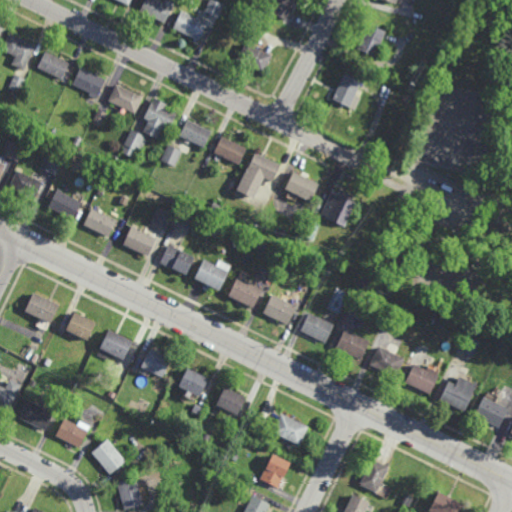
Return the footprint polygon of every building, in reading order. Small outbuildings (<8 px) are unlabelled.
[(159,0),(164,2),(164,0),(167,0),(173,3),(163,22),(139,10),(144,0),(159,0)] [(217,17),(204,11),(208,0),(215,0),(223,4),(217,17)] [(294,0),(286,18),(268,10),(272,0),(294,0)] [(198,40),(172,26),(180,10),(206,23),(198,40)] [(374,56),(357,48),(368,23),(385,30),(374,56)] [(22,69),(11,64),(15,56),(1,49),(10,32),(34,45),(22,69)] [(263,72),(236,59),(245,42),(271,56),(263,72)] [(60,79),(36,67),(44,51),(68,63),(60,79)] [(95,100),(87,96),(89,92),(72,83),(79,67),(105,79),(95,100)] [(18,93),(7,88),(14,74),(25,80),(18,93)] [(354,111),(347,108),(348,106),(332,99),(344,74),(361,82),(354,96),(360,99),(354,111)] [(133,114),(107,100),(115,84),(142,97),(133,114)] [(168,131),(161,127),(156,138),(142,132),(147,120),(143,118),(153,97),(166,103),(164,108),(176,113),(168,131)] [(100,126),(91,121),(98,108),(107,112),(100,126)] [(203,147),(179,135),(187,119),(210,130),(203,147)] [(56,132),(52,130),(51,125),(55,122),(60,124),(60,129),(56,132)] [(140,153),(136,151),(132,158),(121,152),(124,145),(123,144),(131,129),(144,136),(143,138),(147,140),(140,153)] [(77,146),(72,144),(75,136),(81,138),(77,146)] [(238,164),(213,152),(221,136),(246,148),(238,164)] [(17,161),(2,154),(9,139),(24,146),(17,161)] [(174,166),(160,160),(167,144),(181,150),(174,166)] [(54,175),(39,168),(46,152),(61,159),(54,175)] [(280,165),(271,181),(264,177),(253,199),(250,198),(247,202),(233,195),(255,152),(280,165)] [(32,200),(9,187),(16,171),(17,171),(41,183),(32,200)] [(310,201),(285,188),(293,171),(319,184),(310,201)] [(80,203),(71,220),(46,207),(56,188),(61,191),(60,192),(80,203)] [(344,226),(320,215),(331,191),(355,202),(344,226)] [(125,205),(119,202),(123,193),(129,196),(125,205)] [(217,211),(211,208),(213,200),(220,203),(217,211)] [(187,228),(171,221),(179,205),(194,212),(187,228)] [(166,229),(150,222),(157,206),(174,213),(166,229)] [(107,237),(83,225),(91,208),(116,220),(107,237)] [(312,239),(301,234),(309,218),(319,223),(312,239)] [(251,232),(241,227),(244,221),(254,226),(251,232)] [(148,256),(122,244),(131,225),(137,228),(136,229),(156,239),(148,256)] [(241,249),(231,245),(235,236),(245,241),(241,249)] [(263,249),(256,246),(258,240),(266,244),(263,249)] [(185,276),(160,262),(169,244),(195,257),(185,276)] [(218,291),(194,278),(204,260),(228,272),(218,291)] [(252,308),(228,296),(237,277),(261,289),(252,308)] [(502,301),(495,297),(495,288),(502,284),(510,288),(510,297),(502,301)] [(49,325),(22,311),(31,293),(58,307),(49,325)] [(288,323),(264,311),(272,294),(296,307),(288,323)] [(325,341),(301,329),(310,311),(334,322),(325,341)] [(87,337),(66,326),(73,313),(94,324),(87,337)] [(124,357),(100,345),(109,327),(133,339),(124,357)] [(361,357),(336,345),(345,327),(370,339),(361,357)] [(472,356),(458,348),(466,332),(481,340),(472,356)] [(397,374),(371,362),(379,344),(405,356),(397,374)] [(162,374),(142,364),(151,346),(171,356),(162,374)] [(49,365),(43,362),(46,356),(52,359),(49,365)] [(440,373),(431,391),(406,379),(415,361),(440,373)] [(210,376),(201,394),(179,383),(188,365),(210,376)] [(475,380),(477,378),(479,380),(465,408),(441,397),(451,378),(457,381),(461,373),(475,380)] [(7,410),(0,406),(0,383),(5,386),(9,376),(21,382),(7,410)] [(34,386),(29,383),(32,378),(37,380),(34,386)] [(242,422),(237,419),(240,413),(218,403),(226,384),(248,394),(242,408),(248,411),(242,422)] [(510,405),(500,425),(476,413),(485,393),(510,405)] [(45,428),(19,416),(28,397),(54,410),(45,428)] [(105,408),(99,405),(102,398),(108,401),(105,408)] [(200,413),(193,409),(197,401),(204,404),(200,413)] [(300,442),(274,430),(283,411),(309,424),(300,442)] [(77,423),(80,418),(91,424),(79,446),(56,433),(65,416),(77,423)] [(206,444),(201,441),(206,431),(212,434),(206,444)] [(111,472),(92,449),(108,437),(126,459),(111,472)] [(228,455),(223,453),(226,446),(231,449),(228,455)] [(286,475),(285,475),(280,486),(262,477),(267,466),(268,466),(275,451),(293,460),(286,475)] [(377,491),(360,483),(372,457),(389,466),(377,491)] [(125,508),(117,480),(136,475),(143,503),(125,508)] [(244,488),(236,484),(238,479),(246,483),(244,488)] [(464,501),(459,511),(436,511),(431,509),(439,490),(464,501)] [(267,511),(244,511),(254,493),(272,502),(267,511)] [(364,511),(344,511),(354,493),(370,502),(364,511)] [(409,506),(402,503),(407,493),(414,496),(409,506)] [(202,505),(196,502),(199,496),(204,499),(202,505)]
